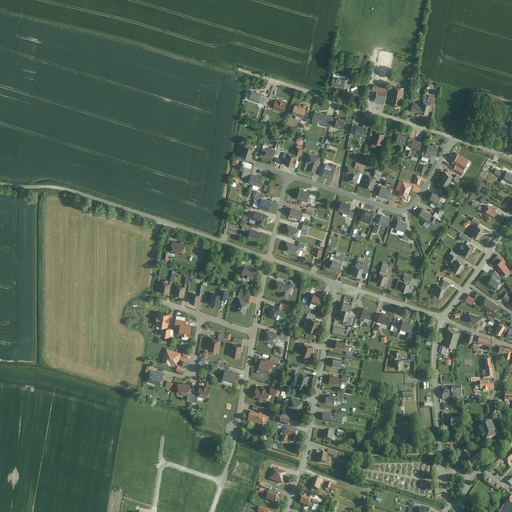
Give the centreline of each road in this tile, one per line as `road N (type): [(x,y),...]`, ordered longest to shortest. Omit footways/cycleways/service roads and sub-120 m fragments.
road 1 (residential): [(286,511),(308,442),(335,283)]
road 2 (residential): [(452,138),(240,71)]
road 3 (residential): [(452,138),(404,211),(288,176)]
road 4 (residential): [(115,208),(268,260)]
road 5 (residential): [(443,319),(434,369),(444,477)]
